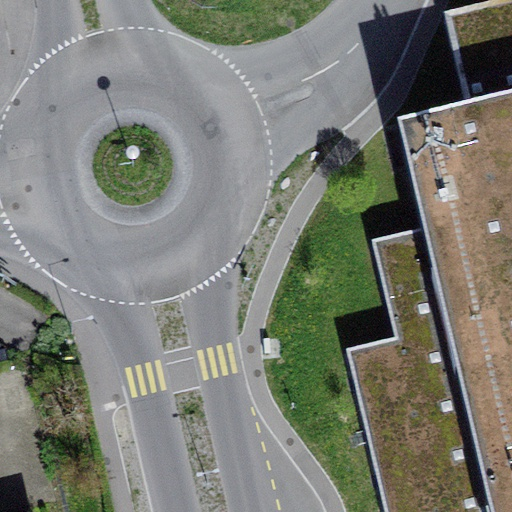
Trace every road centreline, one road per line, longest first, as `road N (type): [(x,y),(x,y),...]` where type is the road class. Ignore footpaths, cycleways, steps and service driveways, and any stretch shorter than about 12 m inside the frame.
road 1 (primary): [(249,511),(188,248)]
road 2 (primary): [(110,261),(175,511)]
road 3 (residential): [(224,122),(343,65),(390,0)]
road 4 (primary): [(104,70),(54,106),(35,164),(40,195)]
road 5 (primary): [(188,248),(225,206),(233,150),(224,122)]
road 6 (primary): [(224,122),(187,81),(161,69),(104,70)]
